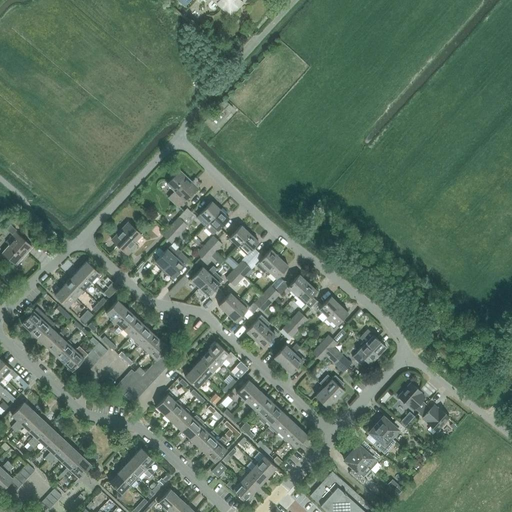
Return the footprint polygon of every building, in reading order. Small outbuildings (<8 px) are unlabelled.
[(177,0),(185,7),(191,0),(205,0),(209,3),(212,0),(215,0),(231,14),(244,0),(177,0)] [(209,118),(216,124),(218,125),(234,107),(226,100),(209,118)] [(167,184),(174,190),(168,197),(178,207),(197,187),(180,170),(167,184)] [(198,215),(196,218),(205,226),(208,222),(220,209),(211,201),(199,214),(200,214),(198,215)] [(220,209),(208,222),(205,226),(212,233),(216,229),(217,230),(229,217),(220,209)] [(179,217),(170,226),(175,230),(183,221),(179,217)] [(183,221),(175,230),(179,234),(187,225),(183,221)] [(117,245),(128,256),(138,246),(134,243),(141,235),(128,222),(111,240),(117,245)] [(10,224),(6,229),(12,235),(15,231),(16,230),(10,224)] [(232,241),(237,246),(250,233),(241,225),(229,238),(228,239),(231,242),(232,241)] [(162,235),(166,239),(175,230),(170,226),(162,235)] [(175,230),(166,239),(170,243),(179,234),(175,230)] [(9,245),(2,252),(16,265),(28,251),(22,246),(26,241),(15,231),(12,235),(6,242),(9,245)] [(237,246),(236,247),(240,251),(241,249),(246,254),(258,241),(250,233),(237,246)] [(213,235),(205,244),(210,248),(218,239),(213,235)] [(201,241),(195,236),(192,239),(198,245),(201,241)] [(218,239),(210,248),(214,252),(222,243),(218,239)] [(196,253),(201,257),(210,248),(205,244),(196,253)] [(159,257),(155,261),(159,264),(157,267),(162,271),(176,257),(176,256),(180,251),(177,248),(175,250),(170,245),(164,252),(159,257)] [(210,248),(201,257),(205,261),(214,252),(210,248)] [(264,273),(265,271),(267,269),(267,270),(279,257),(270,249),(258,262),(259,262),(256,265),(264,273)] [(176,257),(162,271),(165,275),(167,272),(173,277),(189,259),(186,256),(180,251),(176,256),(176,257)] [(267,269),(265,271),(269,274),(270,273),(276,278),(288,265),(279,257),(267,270),(267,269)] [(233,260),(229,264),(234,269),(238,264),(233,260)] [(238,264),(234,269),(239,273),(247,265),(242,260),(238,264)] [(86,261),(78,269),(91,281),(96,276),(97,278),(101,274),(86,261)] [(247,265),(239,273),(243,277),(250,268),(251,268),(247,265)] [(190,279),(199,287),(214,271),(216,269),(213,266),(208,271),(202,266),(190,279)] [(78,269),(70,278),(84,289),(88,284),(90,286),(93,283),(91,281),(78,269)] [(226,278),(230,282),(239,273),(234,269),(226,278)] [(214,271),(199,287),(208,295),(220,283),(217,280),(220,276),(214,271)] [(239,273),(230,282),(234,286),(243,277),(239,273)] [(290,290),(295,295),(296,295),(308,282),(299,274),(285,288),(289,292),(290,290)] [(70,278),(63,286),(76,298),(80,293),(82,294),(85,291),(84,289),(70,278)] [(103,292),(109,297),(118,286),(113,282),(103,292)] [(296,295),(295,295),(294,296),(297,300),(295,302),(300,307),(316,290),(308,282),(296,295)] [(271,285),(263,294),(267,298),(275,290),(271,285)] [(76,298),(63,286),(55,295),(67,307),(72,301),(74,303),(77,300),(76,298)] [(275,290),(267,298),(271,302),(279,293),(275,290)] [(227,313),(239,301),(241,298),(236,294),(234,296),(230,292),(218,305),(227,313)] [(45,297),(51,303),(54,300),(48,294),(45,297)] [(254,302),(259,307),(267,298),(263,294),(259,298),(258,297),(254,302)] [(322,312),(327,316),(327,317),(339,304),(330,296),(318,309),(317,310),(320,313),(322,312)] [(103,297),(97,303),(101,306),(106,300),(103,297)] [(276,297),(272,302),(277,307),(281,302),(276,297)] [(267,298),(259,307),(263,311),(271,302),(267,298)] [(113,322),(114,321),(126,307),(117,299),(105,312),(111,318),(110,320),(113,322)] [(239,301),(227,313),(236,321),(249,307),(246,304),(244,306),(239,301)] [(97,303),(92,309),(95,312),(101,306),(97,303)] [(327,317),(327,316),(325,318),(330,323),(332,321),(336,325),(348,312),(339,304),(327,317)] [(56,308),(62,314),(65,311),(59,305),(56,308)] [(22,323),(31,331),(43,318),(42,317),(44,316),(44,317),(46,315),(37,307),(33,310),(22,323)] [(121,330),(123,329),(134,315),(126,307),(114,321),(120,326),(118,327),(121,330)] [(87,314),(82,319),(85,322),(93,314),(90,311),(88,309),(85,313),(87,314)] [(299,311),(291,319),(295,323),(303,315),(299,311)] [(31,331),(39,339),(51,326),(50,326),(51,324),(53,322),(46,315),(44,317),(44,316),(42,317),(43,318),(31,331)] [(130,338),(131,337),(143,323),(134,315),(123,329),(128,334),(126,335),(130,338)] [(261,315),(246,331),(255,339),(267,326),(270,323),(261,315)] [(303,315),(295,323),(300,328),(308,319),(303,315)] [(282,328),(287,333),(295,323),(291,319),(282,328)] [(73,324),(79,329),(82,326),(76,320),(73,324)] [(96,328),(90,322),(87,325),(93,331),(96,328)] [(138,346),(139,344),(151,331),(143,323),(131,337),(136,341),(135,343),(138,346)] [(295,323),(287,333),(291,337),(300,328),(295,323)] [(39,339),(47,346),(59,334),(58,333),(52,328),(54,326),(51,324),(50,326),(51,326),(39,339)] [(82,326),(79,329),(84,334),(87,331),(82,326)] [(267,326),(255,339),(263,347),(276,333),(274,331),(273,332),(267,326)] [(363,341),(377,355),(386,346),(368,329),(360,338),(363,341)] [(341,330),(333,338),(333,339),(337,342),(346,333),(341,330)] [(146,354),(148,352),(160,339),(151,331),(139,344),(144,349),(143,351),(146,354)] [(59,334),(47,346),(55,354),(67,341),(66,341),(62,337),(63,335),(59,332),(58,333),(59,334)] [(328,334),(320,343),(325,348),(333,339),(333,338),(328,334)] [(102,338),(107,344),(110,341),(105,335),(102,338)] [(96,345),(90,351),(99,359),(103,355),(94,347),(99,342),(93,337),(90,340),(96,345)] [(156,360),(161,355),(168,347),(160,339),(148,352),(153,357),(151,358),(155,361),(156,360)] [(333,339),(325,348),(329,352),(334,347),(337,343),(337,342),(333,339)] [(55,354),(63,362),(75,349),(75,348),(76,347),(74,349),(70,344),(71,343),(68,340),(67,341),(55,354)] [(110,341),(107,344),(113,349),(116,346),(110,341)] [(356,351),(352,356),(360,364),(365,359),(369,363),(377,355),(363,341),(360,345),(361,346),(356,351)] [(107,350),(99,342),(94,347),(103,355),(107,350)] [(217,342),(209,350),(221,362),(226,357),(231,362),(236,357),(230,351),(228,353),(217,342)] [(296,343),(290,348),(294,352),(300,346),(296,343)] [(320,343),(312,351),(317,356),(325,348),(320,343)] [(274,357),(282,365),(294,352),(285,344),(274,357)] [(74,368),(78,364),(82,360),(84,358),(86,356),(88,353),(79,345),(76,348),(76,347),(75,348),(75,349),(63,362),(72,370),(74,368)] [(334,347),(329,352),(338,359),(342,354),(334,347)] [(325,348),(317,356),(321,360),(325,356),(329,352),(325,348)] [(209,350),(201,359),(214,370),(218,365),(220,367),(223,364),(221,362),(209,350)] [(90,351),(88,353),(86,356),(94,364),(99,359),(90,351)] [(118,354),(124,359),(127,356),(121,351),(118,354)] [(294,352),(282,365),(291,373),(304,359),(301,355),(299,357),(294,352)] [(329,352),(325,356),(333,364),(338,359),(329,352)] [(342,354),(338,359),(347,368),(351,363),(342,354)] [(161,355),(156,360),(165,368),(169,363),(161,355)] [(84,358),(82,360),(90,368),(94,364),(86,356),(84,358)] [(127,356),(124,359),(130,365),(133,362),(127,356)] [(0,357),(0,373),(3,377),(8,372),(15,378),(18,375),(0,357)] [(201,359),(193,367),(206,378),(210,373),(212,375),(215,372),(214,370),(201,359)] [(338,359),(333,364),(343,372),(347,368),(338,359)] [(82,360),(78,364),(86,372),(90,368),(82,360)] [(156,360),(155,361),(152,364),(161,372),(165,368),(156,360)] [(234,374),(238,378),(248,368),(240,361),(236,366),(239,369),(234,374)] [(78,364),(74,368),(83,376),(86,372),(78,364)] [(152,364),(148,368),(157,376),(161,372),(152,364)] [(138,367),(135,371),(141,376),(144,373),(144,372),(138,367)] [(206,378),(193,367),(185,376),(197,388),(203,382),(204,383),(207,380),(206,378)] [(144,373),(144,372),(144,373),(153,381),(157,376),(148,368),(144,373)] [(131,369),(127,374),(136,382),(140,377),(141,376),(135,371),(134,372),(131,369)] [(141,376),(140,377),(149,386),(153,381),(144,373),(141,376)] [(127,374),(123,378),(132,386),(136,382),(127,374)] [(334,374),(323,387),(336,399),(344,390),(340,387),(344,383),(334,374)] [(20,377),(17,380),(22,385),(21,386),(24,389),(28,385),(20,377)] [(140,377),(136,382),(145,390),(149,386),(140,377)] [(233,377),(227,384),(230,387),(236,381),(233,377)] [(123,378),(119,382),(128,390),(132,386),(123,378)] [(179,381),(185,387),(188,384),(181,378),(179,381)] [(244,402),(245,401),(257,388),(248,380),(236,392),(242,398),(240,399),(244,402)] [(115,387),(123,395),(128,390),(119,382),(115,387)] [(136,382),(132,386),(141,394),(145,390),(136,382)] [(398,396),(413,410),(414,408),(419,412),(426,404),(421,400),(424,397),(418,391),(419,390),(410,382),(398,396)] [(230,387),(227,384),(222,389),(225,392),(230,387)] [(320,390),(315,396),(327,407),(336,399),(323,387),(321,385),(319,388),(320,390)] [(132,386),(128,390),(137,399),(141,394),(132,386)] [(252,410),(254,409),(265,396),(257,388),(245,401),(250,406),(249,407),(252,410)] [(190,392),(196,397),(199,394),(193,389),(190,392)] [(128,390),(123,395),(132,403),(137,399),(128,390)] [(169,392),(156,406),(164,414),(176,401),(171,397),(172,395),(169,392)] [(215,393),(209,399),(214,403),(220,398),(215,393)] [(199,394),(196,397),(201,403),(204,400),(199,394)] [(260,418),(262,416),(274,404),(265,396),(254,409),(258,413),(257,415),(260,418)] [(164,414),(173,422),(184,409),(179,404),(180,403),(177,400),(176,401),(164,414)] [(3,401),(0,404),(0,405),(5,410),(9,406),(3,401)] [(11,427),(13,429),(32,410),(23,402),(11,414),(17,420),(11,427)] [(207,407),(213,413),(216,410),(210,404),(207,407)] [(269,426),(270,424),(282,411),(274,404),(262,416),(267,421),(265,423),(269,426)] [(419,412),(418,413),(422,417),(422,418),(437,431),(449,417),(441,410),(440,411),(433,405),(430,408),(426,404),(419,412)] [(173,422),(181,430),(193,417),(187,412),(189,410),(186,407),(184,409),(173,422)] [(223,411),(229,417),(232,414),(226,408),(223,411)] [(23,425),(28,430),(40,417),(32,410),(13,429),(16,432),(23,425)] [(216,410),(213,413),(218,418),(221,415),(216,410)] [(277,434),(279,432),(291,419),(282,411),(270,424),(275,429),(274,430),(277,434)] [(409,411),(406,415),(411,420),(414,416),(409,411)] [(232,414),(229,417),(235,422),(238,419),(232,414)] [(193,417),(181,430),(189,438),(201,425),(202,424),(204,422),(196,415),(195,416),(194,416),(193,417)] [(381,416),(375,423),(391,437),(398,430),(401,433),(405,428),(396,419),(392,424),(383,416),(382,417),(381,416)] [(28,442),(30,445),(49,425),(40,417),(28,430),(34,436),(28,442)] [(285,441),(287,440),(299,427),(291,419),(279,432),(284,437),(282,438),(285,441)] [(223,423),(230,429),(232,426),(226,420),(223,423)] [(240,427),(246,433),(249,430),(249,429),(251,427),(246,421),(240,427)] [(375,423),(369,429),(370,431),(369,432),(377,440),(373,444),(383,453),(384,454),(395,441),(391,437),(375,423)] [(189,438),(198,446),(209,433),(204,428),(205,426),(202,424),(201,425),(189,438)] [(40,441),(45,446),(57,433),(49,425),(30,445),(33,448),(40,441)] [(232,426),(230,429),(235,434),(238,431),(232,426)] [(299,427),(287,440),(292,444),(290,446),(294,449),(307,435),(299,427)] [(249,430),(246,433),(251,438),(254,435),(249,430)] [(198,446),(206,454),(218,441),(213,436),(214,435),(211,431),(209,433),(198,446)] [(46,460),(65,441),(57,433),(45,446),(51,451),(44,458),(46,460)] [(218,441),(206,454),(215,462),(227,449),(222,445),(227,440),(223,436),(218,441)] [(238,442),(241,445),(246,439),(243,436),(238,442)] [(257,443),(262,448),(265,445),(260,440),(257,443)] [(56,456),(62,461),(74,449),(65,441),(46,460),(50,463),(56,456)] [(355,444),(349,451),(370,469),(377,461),(376,460),(380,455),(370,447),(367,451),(358,444),(357,445),(355,444)] [(265,445),(262,448),(268,454),(271,451),(265,445)] [(141,448),(133,456),(146,468),(150,463),(152,465),(155,461),(141,448)] [(233,448),(226,454),(229,457),(236,450),(233,448)] [(67,467),(61,473),(64,476),(82,457),(74,449),(62,461),(67,467)] [(349,451),(343,458),(345,459),(343,460),(352,468),(348,472),(362,485),(367,480),(363,477),(370,469),(349,451)] [(257,459),(254,462),(255,464),(268,476),(276,467),(263,455),(258,461),(257,459)] [(273,459),(279,464),(282,461),(276,455),(273,459)] [(133,456),(125,465),(140,478),(141,479),(146,474),(144,473),(147,469),(146,468),(133,456)] [(82,457),(64,476),(67,478),(73,472),(78,477),(85,471),(91,465),(82,457)] [(0,474),(11,463),(7,460),(1,467),(0,466),(0,474)] [(215,474),(217,476),(226,467),(220,461),(211,471),(212,471),(215,474)] [(415,465),(414,467),(419,471),(422,467),(417,462),(415,465)] [(11,463),(0,474),(0,490),(1,491),(2,489),(6,485),(10,480),(7,472),(13,466),(11,463)] [(27,463),(23,467),(30,474),(34,470),(27,463)] [(246,471),(247,473),(260,485),(268,476),(255,464),(250,469),(249,468),(246,471)] [(125,465),(117,473),(130,484),(135,480),(136,481),(140,478),(125,465)] [(23,467),(18,472),(26,479),(30,474),(23,467)] [(310,495),(325,509),(328,511),(371,511),(374,509),(350,487),(332,471),(328,475),(324,480),(321,483),(310,495)] [(18,472),(14,476),(22,483),(26,479),(18,472)] [(168,472),(162,479),(165,481),(171,475),(168,472)] [(130,484),(117,473),(109,482),(121,494),(127,488),(129,489),(132,486),(130,484)] [(238,480),(239,481),(252,493),(260,485),(247,473),(242,478),(241,476),(238,480)] [(12,478),(10,480),(18,488),(22,483),(14,476),(13,478),(12,478)] [(10,480),(6,485),(14,492),(18,488),(10,480)] [(252,493),(239,481),(235,486),(229,481),(226,485),(245,502),(245,501),(247,502),(248,502),(251,499),(251,497),(250,496),(252,493)] [(152,488),(151,489),(155,493),(160,487),(157,483),(156,484),(153,488),(152,488)] [(6,485),(2,489),(5,492),(10,496),(14,492),(6,485)] [(388,486),(384,491),(394,499),(398,494),(393,489),(388,486)] [(54,488),(50,493),(58,500),(58,499),(61,496),(54,488)] [(166,511),(167,510),(178,496),(170,488),(158,501),(164,507),(162,508),(166,511)] [(155,493),(151,489),(146,495),(149,498),(155,493)] [(50,493),(46,497),(53,504),(58,500),(50,493)] [(180,511),(187,504),(178,496),(167,510),(169,511),(180,511)] [(46,497),(42,501),(49,509),(53,504),(46,497)] [(148,506),(150,508),(156,502),(153,500),(148,506)] [(42,501),(37,506),(44,511),(46,511),(49,509),(42,501)] [(79,511),(89,511),(88,511),(94,504),(90,501),(79,511)]
